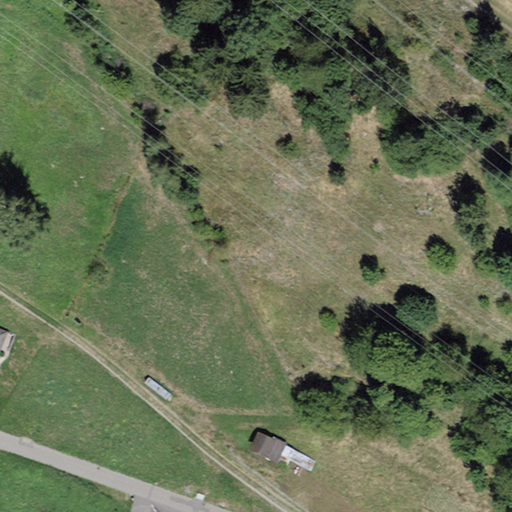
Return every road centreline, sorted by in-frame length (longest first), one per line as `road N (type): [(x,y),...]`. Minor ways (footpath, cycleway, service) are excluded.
road 1 (track): [(292,511),(0,288)]
road 2 (residential): [(199,511),(0,441)]
